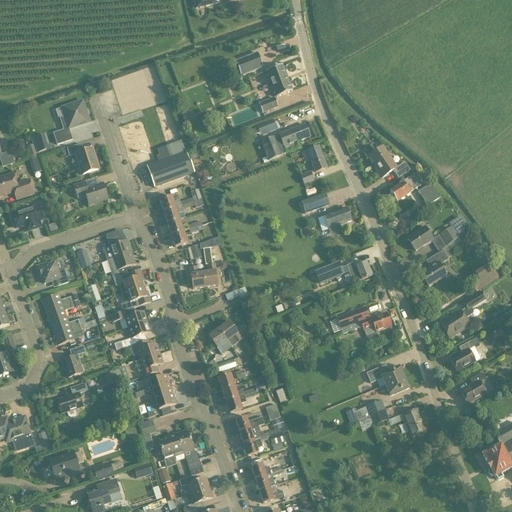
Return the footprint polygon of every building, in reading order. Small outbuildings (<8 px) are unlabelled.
[(193,0),(196,9),(218,4),(217,0),(193,0)] [(241,77),(263,68),(257,54),(235,63),(241,77)] [(266,72),(276,98),(292,92),(282,66),(266,72)] [(262,114),(278,108),(274,99),(258,105),(262,114)] [(83,101),(61,108),(64,118),(60,119),(64,130),(53,134),(57,146),(72,141),(69,130),(89,123),(83,101)] [(277,131),(273,121),(250,130),(254,140),(277,131)] [(310,137),(306,125),(279,135),(261,143),(268,162),(278,158),(278,157),(286,153),(298,148),(296,143),(310,137)] [(45,134),(33,137),(35,145),(28,147),(31,156),(50,150),(45,134)] [(155,188),(193,174),(189,162),(188,162),(185,154),(186,154),(181,142),(167,147),(157,151),(159,156),(161,162),(147,167),(155,188)] [(84,152),(81,145),(67,150),(69,157),(76,155),(82,176),(98,170),(92,149),(84,152)] [(368,157),(378,172),(377,172),(381,179),(392,171),(398,179),(410,172),(404,163),(397,168),(383,147),(368,157)] [(204,156),(201,148),(188,153),(191,161),(204,156)] [(306,163),(310,161),(315,173),(327,169),(318,148),(302,154),(306,163)] [(1,155),(0,151),(0,161),(2,168),(15,164),(12,157),(8,158),(6,154),(1,155)] [(314,182),(310,172),(300,176),(304,186),(314,182)] [(409,178),(390,191),(397,202),(410,194),(410,193),(416,189),(421,186),(414,175),(409,179),(409,178)] [(16,200),(34,195),(29,181),(16,185),(13,176),(0,179),(0,196),(14,192),(16,200)] [(85,183),(73,187),(77,199),(84,197),(86,198),(89,205),(108,199),(103,185),(87,190),(85,183)] [(440,198),(431,184),(418,193),(427,207),(440,198)] [(159,201),(163,213),(201,200),(198,190),(190,193),(192,200),(180,203),(179,201),(173,203),(172,198),(171,197),(159,201)] [(328,206),(324,195),(301,203),(305,214),(328,206)] [(167,224),(179,221),(185,219),(183,213),(182,210),(194,207),(195,210),(203,207),(201,200),(163,213),(167,224)] [(44,220),(39,207),(11,215),(15,229),(25,226),(27,233),(41,228),(39,222),(44,220)] [(324,216),(330,234),(340,230),(339,226),(351,222),(347,209),(324,216)] [(167,224),(171,236),(183,232),(189,230),(201,226),(200,223),(188,227),(187,224),(181,227),(179,221),(167,224)] [(57,223),(50,226),(52,232),(59,229),(57,223)] [(425,228),(407,240),(415,252),(433,240),(425,228)] [(459,239),(451,228),(439,235),(441,238),(447,246),(459,239)] [(108,247),(113,260),(131,254),(127,241),(121,243),(118,237),(119,237),(117,232),(112,234),(106,236),(107,241),(109,247),(108,247)] [(187,244),(183,232),(171,236),(175,248),(187,244)] [(220,249),(217,239),(211,241),(213,251),(220,249)] [(198,246),(190,248),(192,257),(200,255),(198,246)] [(77,253),(82,269),(93,266),(88,250),(77,253)] [(446,277),(439,266),(448,260),(443,251),(426,262),(430,269),(420,274),(428,288),(446,277)] [(120,277),(131,274),(129,268),(135,266),(131,254),(113,260),(107,262),(113,280),(120,277)] [(58,287),(69,284),(64,270),(57,272),(54,263),(47,266),(46,264),(36,268),(40,278),(41,277),(44,285),(56,281),(58,287)] [(315,273),(320,285),(344,275),(339,263),(315,273)] [(346,266),(343,268),(346,274),(349,273),(353,284),(371,277),(366,263),(356,267),(354,264),(346,266)] [(207,272),(203,273),(206,288),(218,286),(215,271),(216,271),(215,265),(207,266),(207,272)] [(467,279),(476,294),(498,280),(489,265),(467,279)] [(203,273),(198,274),(197,267),(188,269),(189,275),(190,275),(193,290),(206,288),(203,273)] [(118,286),(122,295),(143,288),(141,282),(143,281),(142,277),(142,276),(141,270),(131,274),(120,277),(121,277),(123,284),(118,286)] [(92,304),(101,301),(95,285),(87,288),(92,304)] [(149,297),(147,292),(145,293),(143,288),(122,295),(125,304),(129,302),(132,310),(138,308),(151,303),(149,297)] [(245,288),(226,295),(229,302),(248,294),(245,288)] [(472,310),(486,301),(480,292),(462,303),(466,309),(468,312),(472,310)] [(42,301),(46,312),(72,303),(70,298),(61,301),(59,295),(42,301)] [(46,312),(50,324),(67,318),(64,312),(74,309),(72,303),(46,312)] [(285,304),(277,307),(280,313),(287,310),(285,304)] [(362,328),(366,337),(390,327),(385,314),(379,317),(378,316),(369,319),(365,308),(336,319),(337,320),(330,323),(334,334),(341,331),(342,335),(362,328)] [(124,312),(116,315),(112,316),(114,323),(118,321),(124,319),(128,330),(147,323),(143,313),(135,315),(133,309),(124,312)] [(473,313),(472,310),(468,312),(466,309),(460,313),(440,325),(449,338),(468,326),(465,320),(473,316),(473,313)] [(0,329),(9,327),(5,316),(0,317),(0,329)] [(50,324),(54,336),(80,327),(78,321),(69,324),(67,318),(50,324)] [(229,322),(219,329),(227,342),(231,339),(235,344),(242,340),(238,334),(229,322)] [(123,349),(130,347),(146,342),(145,336),(150,334),(147,323),(128,330),(131,340),(114,345),(116,351),(123,349)] [(81,331),(80,327),(54,336),(57,347),(74,341),(72,334),(81,331)] [(217,349),(216,350),(220,356),(227,350),(226,349),(230,346),(227,342),(219,329),(208,337),(217,349)] [(277,331),(272,337),(279,344),(285,338),(277,331)] [(140,361),(140,362),(160,355),(156,345),(150,347),(148,341),(146,342),(130,347),(133,357),(139,356),(140,361)] [(243,345),(248,354),(255,351),(249,342),(243,345)] [(479,353),(477,353),(471,342),(458,348),(462,354),(450,360),(457,373),(481,360),(482,359),(483,357),(483,356),(482,355),(481,353),(480,353),(479,353)] [(85,353),(83,347),(69,351),(71,358),(60,362),(63,370),(64,369),(68,379),(83,374),(77,356),(85,353)] [(0,377),(8,375),(6,369),(11,367),(7,354),(0,356),(0,377)] [(159,373),(156,367),(163,365),(160,355),(140,362),(135,364),(138,373),(144,371),(145,377),(159,373)] [(233,360),(216,366),(218,374),(236,368),(242,366),(240,361),(239,359),(233,360)] [(385,373),(383,367),(366,374),(370,384),(382,379),(385,386),(404,378),(399,367),(385,373)] [(238,380),(245,377),(242,371),(236,373),(236,374),(238,380)] [(115,372),(104,375),(108,385),(118,381),(115,372)] [(469,380),(472,386),(460,393),(467,405),(485,395),(494,391),(487,379),(485,380),(481,374),(469,380)] [(222,391),(235,387),(231,375),(218,379),(222,391)] [(140,393),(142,397),(147,396),(146,393),(152,391),(169,385),(166,376),(149,381),(150,386),(145,388),(146,391),(140,393)] [(385,386),(378,389),(381,394),(384,392),(385,397),(389,398),(390,397),(409,390),(404,378),(385,386)] [(79,395),(88,392),(85,384),(70,389),(72,396),(57,401),(58,404),(58,406),(59,410),(61,411),(62,415),(67,413),(68,417),(70,418),(75,417),(76,415),(75,411),(83,408),(79,395)] [(152,391),(156,402),(173,396),(169,385),(152,391)] [(222,391),(225,403),(256,392),(255,389),(243,393),(242,391),(237,393),(235,387),(222,391)] [(280,404),(286,401),(290,400),(287,390),(283,392),(282,390),(276,392),(280,404)] [(246,403),(245,400),(258,396),(256,392),(225,403),(229,414),(242,410),(240,405),(246,403)] [(176,405),(173,396),(156,402),(158,411),(176,405)] [(370,418),(385,412),(381,401),(365,408),(353,413),(357,423),(370,418)] [(280,419),(275,406),(265,409),(270,422),(271,422),(280,419)] [(426,432),(417,410),(401,416),(411,439),(426,432)] [(385,412),(370,418),(373,427),(386,422),(389,420),(385,412)] [(0,440),(4,439),(5,445),(12,443),(16,453),(35,447),(25,417),(8,422),(7,418),(0,420),(0,440)] [(235,421),(239,433),(256,428),(264,425),(262,418),(248,423),(246,418),(235,421)] [(140,426),(142,432),(154,427),(152,422),(140,426)] [(497,482),(503,479),(501,475),(511,470),(511,471),(511,424),(495,434),(501,445),(482,456),(489,470),(487,472),(490,477),(494,477),(497,482)] [(144,437),(143,437),(145,443),(146,443),(151,441),(150,435),(155,433),(154,427),(142,432),(144,437)] [(281,433),(280,429),(274,431),(267,433),(268,434),(259,437),(257,433),(258,433),(256,428),(239,433),(243,445),(281,433)] [(187,431),(177,435),(184,455),(188,465),(189,471),(201,468),(197,454),(194,451),(187,431)] [(39,435),(44,452),(52,449),(46,432),(39,435)] [(272,446),(285,442),(282,433),(281,433),(243,445),(247,457),(258,454),(256,449),(262,447),(260,443),(270,440),(272,446)] [(177,435),(167,438),(175,458),(184,455),(177,435)] [(167,438),(157,441),(165,465),(170,464),(168,460),(175,458),(167,438)] [(64,479),(79,474),(76,465),(83,463),(80,453),(73,455),(73,454),(49,462),(55,480),(64,477),(64,479)] [(121,463),(111,466),(113,473),(123,470),(121,463)] [(93,470),(96,480),(113,475),(110,464),(93,470)] [(251,468),(255,480),(281,472),(280,469),(270,472),(269,468),(263,469),(262,464),(251,468)] [(153,475),(150,465),(134,469),(137,480),(153,475)] [(165,468),(157,471),(158,474),(156,475),(158,482),(160,481),(162,485),(170,483),(165,468)] [(190,474),(191,477),(192,477),(193,477),(203,474),(201,468),(189,471),(190,474)] [(281,472),(255,480),(259,492),(275,487),(272,478),(282,474),(281,472)] [(186,486),(189,495),(209,488),(206,479),(195,483),(193,477),(192,477),(191,477),(179,481),(181,488),(186,486)] [(110,504),(107,497),(119,493),(115,481),(98,487),(100,493),(88,497),(92,511),(103,511),(102,507),(110,504)] [(176,500),(170,484),(161,488),(167,503),(176,500)] [(285,497),(282,491),(277,493),(275,487),(259,492),(263,504),(274,501),(274,500),(279,499),(285,497)] [(183,511),(191,511),(203,508),(201,503),(213,499),(209,488),(189,495),(192,505),(185,507),(183,511)] [(302,506),(308,505),(306,498),(300,500),(302,506)]
